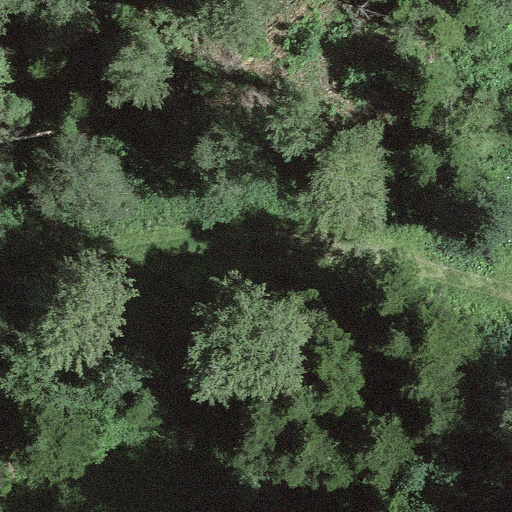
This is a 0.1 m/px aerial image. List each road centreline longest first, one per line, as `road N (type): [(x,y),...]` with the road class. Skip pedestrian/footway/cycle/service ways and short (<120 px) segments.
road 1 (track): [(511,284),(301,233),(99,248),(0,282)]
road 2 (track): [(137,244),(227,511)]
